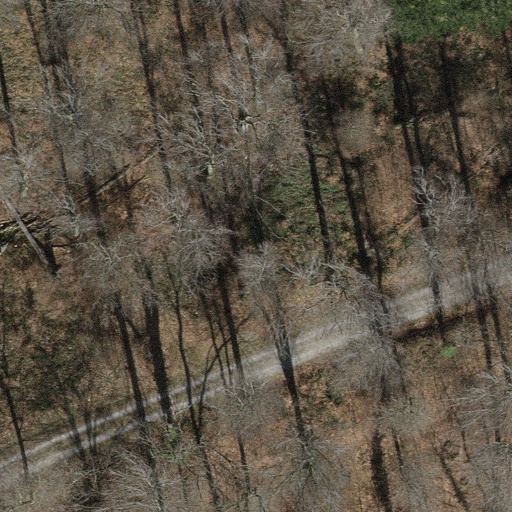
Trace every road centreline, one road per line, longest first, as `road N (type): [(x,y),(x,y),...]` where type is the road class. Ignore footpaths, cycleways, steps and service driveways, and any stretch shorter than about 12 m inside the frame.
road 1 (track): [(0,475),(313,341)]
road 2 (track): [(0,297),(141,323),(313,341)]
road 3 (track): [(313,341),(511,269)]
